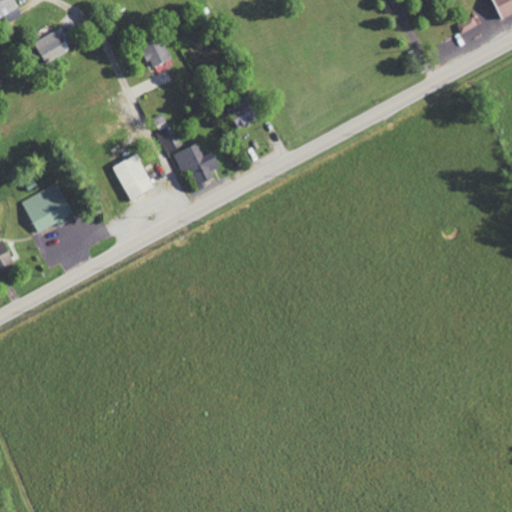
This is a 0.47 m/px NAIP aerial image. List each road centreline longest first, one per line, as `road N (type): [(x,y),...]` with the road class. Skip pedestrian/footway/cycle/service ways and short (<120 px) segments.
road 1 (primary): [(0,314),(511,38)]
road 2 (residential): [(193,211),(103,35),(58,0)]
